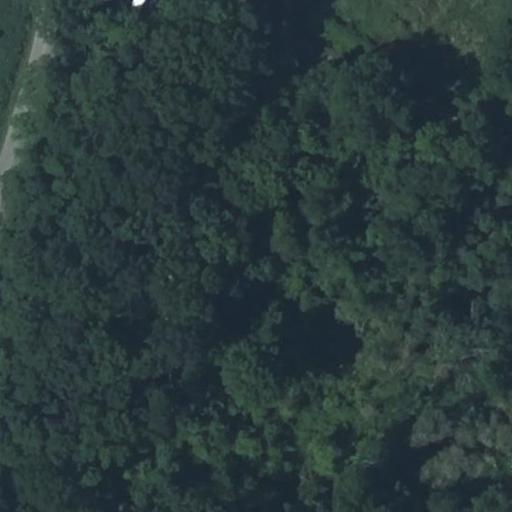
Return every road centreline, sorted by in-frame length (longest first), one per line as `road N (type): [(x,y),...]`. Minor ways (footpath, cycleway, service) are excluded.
road 1 (track): [(186,0),(511,141)]
road 2 (unclassified): [(0,210),(58,0)]
